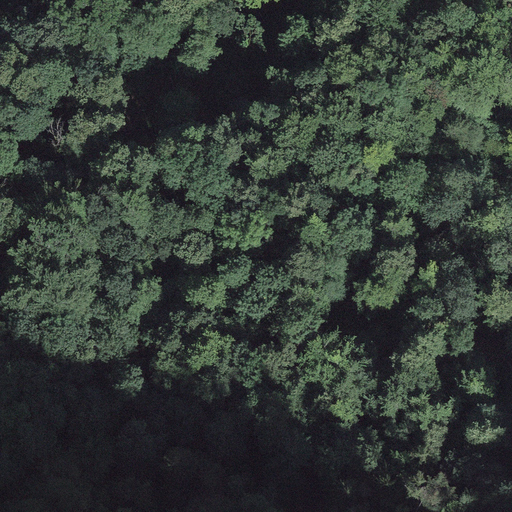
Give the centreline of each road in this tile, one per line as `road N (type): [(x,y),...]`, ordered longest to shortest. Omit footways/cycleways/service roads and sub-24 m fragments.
road 1 (motorway): [(0,368),(157,118),(210,0)]
road 2 (trunk): [(0,215),(96,0)]
